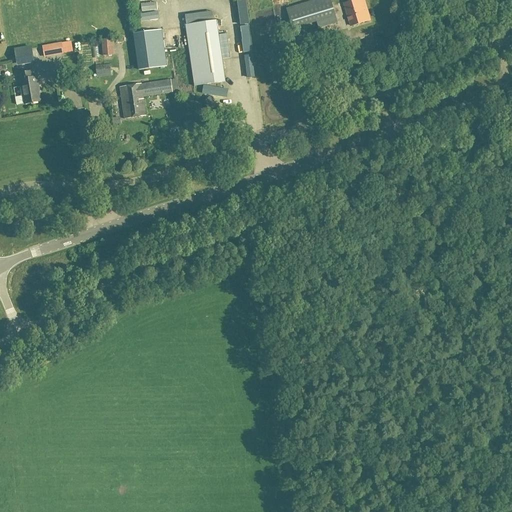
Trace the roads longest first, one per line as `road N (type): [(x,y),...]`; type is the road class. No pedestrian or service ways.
road 1 (tertiary): [(0,269),(511,84)]
road 2 (unclassified): [(19,334),(116,278),(511,136)]
